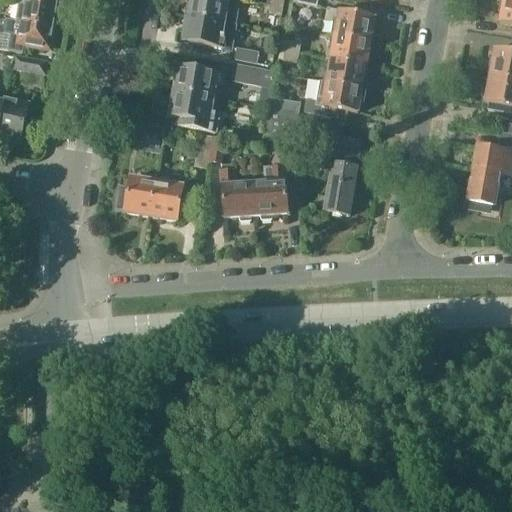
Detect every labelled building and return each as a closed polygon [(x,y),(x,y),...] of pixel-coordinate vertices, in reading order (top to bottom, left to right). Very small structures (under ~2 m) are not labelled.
[(25,0),(17,0),(14,22),(53,29),(57,6),(56,5),(26,0),(25,0)] [(187,3),(185,18),(223,25),(236,27),(240,2),(228,0),(226,0),(190,0),(190,4),(187,3)] [(270,0),(270,7),(283,9),(284,0),(270,0)] [(294,0),(294,4),(317,8),(318,0),(294,0)] [(511,2),(500,0),(498,13),(501,13),(498,25),(511,27),(511,2)] [(270,7),(268,17),(281,19),(283,9),(270,7)] [(325,9),(323,19),(337,22),(335,37),(373,44),(375,31),(373,31),(375,18),(325,9)] [(185,18),(183,30),(185,30),(183,44),(223,51),(231,52),(236,27),(223,25),(185,18)] [(6,21),(3,35),(11,37),(8,52),(22,54),(23,47),(50,52),(53,29),(14,22),(6,21)] [(328,52),(327,60),(366,67),(368,55),(371,55),(373,44),(335,37),(332,53),(328,52)] [(282,42),(280,51),(285,52),(299,55),(300,46),(286,43),(282,42)] [(489,63),(487,74),(490,75),(490,78),(511,81),(511,53),(494,50),(492,63),(489,63)] [(237,51),(235,62),(256,66),(259,54),(237,51)] [(280,51),(279,61),(283,62),(297,64),(299,55),(285,52),(280,51)] [(14,58),(12,71),(45,77),(48,64),(14,58)] [(327,60),(325,68),(329,68),(326,85),(365,92),(367,79),(364,78),(366,67),(327,60)] [(235,66),(232,83),(273,91),(276,74),(235,66)] [(175,77),(172,94),(213,101),(216,85),(222,86),(224,75),(179,67),(177,78),(175,77)] [(511,81),(490,78),(485,104),(488,105),(486,111),(502,114),(503,108),(511,109),(511,81)] [(306,102),(305,112),(315,114),(314,116),(313,116),(312,117),(312,118),(314,118),(315,118),(317,118),(318,118),(320,118),(321,119),(323,119),(324,119),(325,120),(327,120),(328,121),(329,121),(330,120),(329,119),(328,119),(326,118),(327,116),(341,119),(342,112),(347,113),(358,115),(360,102),(363,103),(365,92),(326,85),(320,84),(318,97),(317,101),(317,103),(306,102)] [(171,119),(169,126),(180,128),(214,134),(218,114),(211,113),(213,101),(172,94),(170,108),(172,108),(171,119)] [(265,133),(265,137),(295,135),(300,104),(272,99),(265,133)] [(5,101),(0,126),(0,139),(21,144),(21,139),(26,138),(27,133),(24,130),(29,106),(14,103),(5,101)] [(141,126),(138,147),(162,151),(166,130),(141,126)] [(234,128),(232,141),(263,146),(265,137),(265,133),(234,128)] [(511,135),(499,135),(498,148),(511,149),(511,135)] [(200,136),(195,168),(207,170),(208,163),(212,138),(200,136)] [(212,138),(208,163),(221,165),(225,141),(212,138)] [(335,158),(325,213),(347,217),(360,142),(338,138),(338,140),(328,138),(325,157),(335,158)] [(294,139),(280,140),(282,164),(295,163),(294,139)] [(475,157),(468,202),(494,207),(499,175),(511,177),(511,170),(511,153),(477,148),(475,157)] [(264,185),(253,185),(255,218),(260,218),(262,221),(271,221),(271,217),(288,216),(286,168),(270,169),(263,170),(264,185)] [(234,172),(219,173),(222,221),(239,219),(241,222),(249,222),(250,219),(255,218),(253,185),(235,186),(234,172)] [(119,191),(115,213),(124,214),(124,215),(150,219),(156,183),(154,183),(130,179),(127,192),(119,191)] [(156,183),(150,219),(177,223),(178,219),(180,219),(182,205),(180,205),(183,184),(155,179),(154,183),(156,183)]
